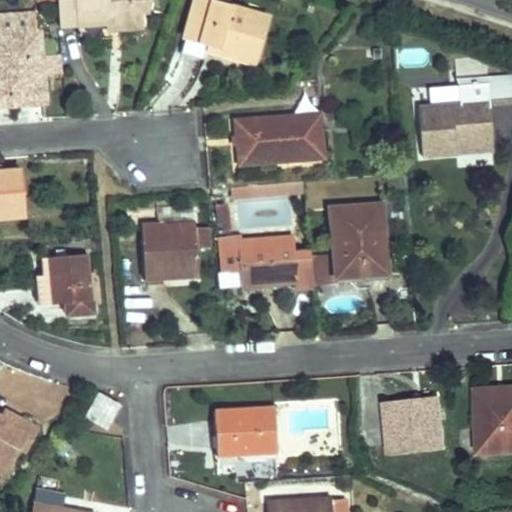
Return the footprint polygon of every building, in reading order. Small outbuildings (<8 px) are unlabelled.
[(42,0),(43,12),(101,10),(101,18),(130,17),(129,0),(42,0)] [(251,10),(214,0),(180,0),(171,33),(198,41),(201,52),(236,61),(251,10)] [(25,54),(22,26),(18,27),(16,6),(0,8),(0,101),(30,98),(27,71),(25,54)] [(42,69),(40,53),(25,54),(27,71),(42,69)] [(433,142),(473,138),(472,86),(441,87),(442,107),(400,109),(402,159),(434,156),(433,142)] [(309,105),(225,110),(229,154),(311,147),(309,105)] [(206,123),(208,141),(226,139),(224,121),(206,123)] [(473,138),(433,142),(434,156),(474,154),(473,138)] [(8,171),(0,171),(0,222),(9,222),(8,171)] [(284,172),(211,177),(212,194),(285,189),(284,172)] [(206,199),(196,200),(197,220),(208,218),(206,199)] [(373,200),(316,201),(322,277),(347,276),(348,263),(374,262),(373,200)] [(213,232),(215,267),(226,266),(227,281),(275,277),(275,284),(291,283),(289,249),(274,250),(274,233),(227,236),(226,231),(213,232)] [(174,236),(123,236),(124,285),(176,284),(174,236)] [(29,261),(24,261),(24,279),(17,279),(17,309),(30,309),(29,261)] [(72,261),(29,261),(30,309),(48,309),(72,309),(72,277),(72,261)] [(72,309),(48,309),(48,324),(72,324),(72,309)] [(503,385),(451,386),(450,444),(503,443),(503,385)] [(417,393),(362,396),(364,457),(419,455),(417,393)] [(97,404),(80,396),(70,415),(88,423),(97,404)] [(258,407),(195,408),(194,446),(259,446),(258,407)] [(0,422),(0,454),(1,453),(10,458),(25,428),(4,416),(0,422)] [(249,494),(249,511),(319,511),(319,493),(287,494),(287,501),(269,502),(269,493),(249,494)] [(87,511),(88,506),(18,498),(15,511),(87,511)]
